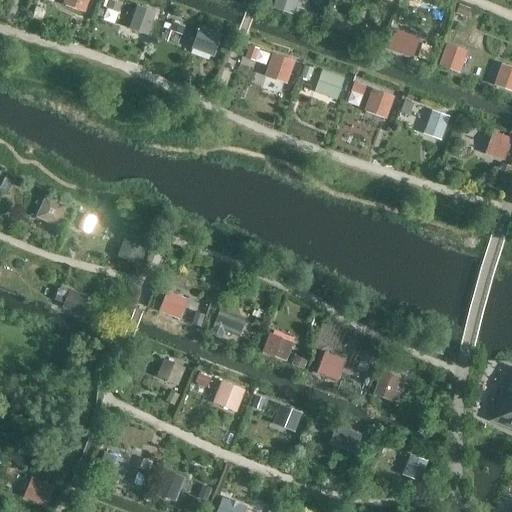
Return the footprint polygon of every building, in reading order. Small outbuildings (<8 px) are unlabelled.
[(84,12),(87,0),(66,0),(64,5),(84,12)] [(109,0),(106,18),(116,20),(121,2),(113,0),(109,0)] [(292,15),(297,0),(276,0),(273,8),(292,15)] [(147,36),(155,13),(137,7),(129,29),(147,36)] [(390,47),(409,54),(417,31),(397,25),(390,47)] [(213,56),(220,37),(199,29),(192,48),(213,56)] [(268,63),(271,52),(250,45),(247,56),(268,63)] [(458,73),(466,52),(447,45),(439,67),(458,73)] [(285,84),(293,63),(274,56),(266,77),(285,84)] [(511,92),(511,68),(502,65),(494,86),(511,92)] [(336,99),(343,80),(322,72),(315,92),(336,99)] [(362,103),(364,82),(354,81),(352,102),(362,103)] [(385,119),(392,98),(373,91),(365,112),(385,119)] [(440,140),(448,118),(433,112),(425,135),(440,140)] [(504,161),(511,140),(493,133),(485,155),(504,161)] [(46,194),(37,215),(59,224),(67,204),(46,194)] [(118,255),(139,263),(148,239),(127,231),(118,255)] [(71,288),(64,305),(82,312),(89,295),(71,288)] [(180,320),(187,301),(166,293),(159,311),(180,320)] [(240,340),(248,315),(220,306),(212,331),(240,340)] [(285,361),(292,344),(270,335),(263,353),(285,361)] [(324,350),(318,372),(340,379),(346,357),(324,350)] [(177,383),(183,368),(165,360),(159,375),(177,383)] [(511,430),(511,370),(491,421),(511,430)] [(394,393),(399,380),(382,374),(374,395),(395,403),(398,395),(394,393)] [(213,401),(237,411),(246,388),(222,378),(213,401)] [(280,402),(273,423),(297,431),(304,410),(280,402)] [(355,452),(362,433),(337,423),(330,442),(355,452)] [(123,478),(130,459),(107,451),(100,470),(123,478)] [(421,480),(429,459),(409,452),(401,472),(421,480)] [(157,494),(177,500),(185,475),(165,469),(157,494)] [(47,505),(54,488),(31,479),(25,496),(47,505)] [(216,511),(245,511),(249,502),(222,494),(216,511)]
